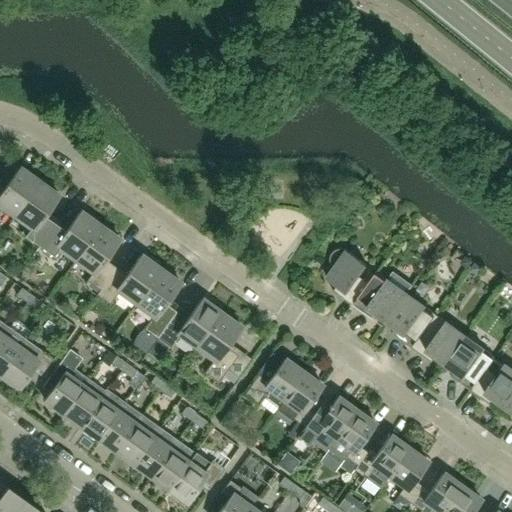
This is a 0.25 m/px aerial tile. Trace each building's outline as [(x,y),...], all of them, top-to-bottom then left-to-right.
[(15,216),(41,180),(26,170),(24,172),(19,168),(1,194),(0,192),(0,210),(2,207),(15,216)] [(45,217),(59,197),(54,193),(56,191),(41,180),(15,216),(27,225),(21,233),(39,246),(55,224),(45,217)] [(74,262),(102,224),(87,213),(85,216),(80,212),(66,232),(55,224),(39,246),(57,260),(62,254),(74,262)] [(106,261),(120,241),(115,237),(117,235),(102,224),(74,262),(91,275),(87,281),(100,290),(116,268),(106,261)] [(367,265),(347,251),(346,250),(344,249),(342,248),(339,249),(338,249),(336,250),(334,251),(333,252),(332,254),(331,256),(330,258),(330,261),(331,262),(332,264),(333,266),(335,268),(327,278),(337,286),(333,291),(353,306),(369,284),(359,276),(367,265)] [(139,301),(163,268),(148,257),(146,259),(141,255),(127,275),(116,268),(100,290),(96,295),(110,305),(121,288),(139,301)] [(466,256),(462,261),(463,265),(467,268),(472,260),(466,256)] [(474,261),(469,269),(473,272),(477,271),(481,266),(474,261)] [(167,304),(181,284),(176,281),(177,278),(163,268),(139,301),(156,313),(144,329),(157,339),(177,312),(167,304)] [(386,321),(407,293),(413,285),(393,272),(388,280),(377,272),(369,284),(353,306),(373,320),(377,315),(386,321)] [(468,290),(477,281),(468,272),(459,282),(468,290)] [(26,303),(31,295),(21,288),(16,295),(26,303)] [(412,348),(436,315),(407,293),(386,321),(396,328),(392,334),(412,348)] [(42,303),(31,295),(26,303),(36,310),(42,303)] [(199,344),(223,311),(209,301),(207,303),(202,299),(187,319),(177,312),(157,339),(170,348),(182,332),(199,344)] [(242,328),(237,324),(238,322),(223,311),(199,344),(216,357),(205,373),(218,383),(222,377),(233,384),(238,377),(227,370),(241,351),(230,344),(242,328)] [(445,364),(466,336),(436,315),(412,348),(432,363),(436,357),(445,364)] [(0,339),(8,327),(0,321),(0,339)] [(0,375),(0,376),(26,340),(8,327),(0,339),(0,375)] [(494,358),(495,357),(466,336),(445,364),(454,370),(450,376),(471,391),(486,369),(487,369),(494,358)] [(19,390),(35,367),(43,373),(52,360),(40,351),(41,351),(26,340),(0,376),(19,390)] [(81,358),(69,349),(42,387),(50,392),(44,400),(63,414),(88,379),(74,368),(81,358)] [(111,363),(121,371),(126,364),(116,356),(111,363)] [(504,406),(511,395),(511,369),(505,364),(504,366),(494,358),(487,369),(486,369),(471,391),(491,405),(495,399),(504,406)] [(278,408),(303,373),(284,359),(268,381),(258,374),(243,394),(258,405),(263,398),(277,408),(278,408)] [(136,371),(126,364),(121,371),(131,378),(136,371)] [(313,414),(306,409),(322,386),(303,373),(278,408),(277,408),(275,410),(291,421),(293,418),(304,427),(313,414)] [(149,383),(160,391),(165,384),(155,376),(149,383)] [(81,427),(107,389),(106,388),(104,391),(88,379),(63,414),(81,427)] [(175,391),(165,384),(160,391),(170,398),(175,391)] [(98,439),(125,402),(107,389),(81,427),(98,439)] [(337,397),(331,404),(324,399),(313,414),(304,427),(297,436),(309,445),(314,438),(329,449),(356,411),(337,397)] [(116,452),(142,415),(125,402),(98,439),(116,452)] [(181,414),(191,421),(196,414),(186,407),(181,414)] [(366,452),(359,447),(375,424),(356,411),(329,449),(344,459),(338,467),(349,476),(354,470),(357,465),(366,452)] [(206,421),(196,414),(191,421),(201,429),(206,421)] [(133,465),(160,428),(142,415),(116,452),(133,465)] [(151,477),(177,440),(160,428),(133,465),(151,477)] [(389,476),(409,449),(390,435),(374,457),(366,452),(357,465),(354,470),(365,478),(380,489),(389,476)] [(168,490),(195,453),(177,440),(151,477),(168,490)] [(412,485),(428,462),(409,449),(389,476),(404,487),(398,495),(408,501),(410,503),(419,490),(412,485)] [(211,487),(224,469),(212,460),(209,464),(195,453),(168,490),(187,504),(204,481),(211,487)] [(443,511),(462,487),(443,473),(426,495),(419,490),(410,503),(421,511),(420,511),(443,511)] [(294,484),(284,477),(278,484),(289,491),(294,484)] [(247,511),(251,507),(258,498),(243,487),(242,489),(230,481),(220,493),(228,499),(218,511),(247,511)] [(299,499),(304,492),(294,484),(289,491),(299,499)] [(0,511),(19,511),(28,500),(13,489),(12,491),(7,487),(0,496),(0,511)] [(472,511),(481,500),(462,487),(443,511),(472,511)] [(398,495),(394,500),(395,506),(401,510),(408,501),(398,495)] [(327,511),(333,504),(322,497),(317,504),(327,511)] [(42,511),(43,511),(28,500),(19,511),(42,511)]
